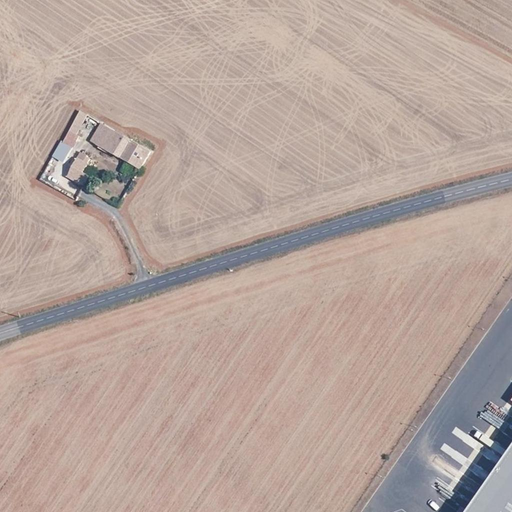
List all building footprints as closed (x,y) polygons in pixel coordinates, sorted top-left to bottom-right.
[(82,113),(70,133),(78,137),(89,117),(82,113)] [(98,146),(108,128),(102,125),(93,144),(98,146)] [(98,146),(140,169),(150,152),(108,128),(98,146)] [(70,177),(87,186),(91,178),(84,175),(89,165),(86,163),(89,157),(82,154),(70,177)] [(484,400),(493,381),(486,377),(477,396),(484,400)] [(511,511),(511,456),(499,476),(473,511),(511,511)]
